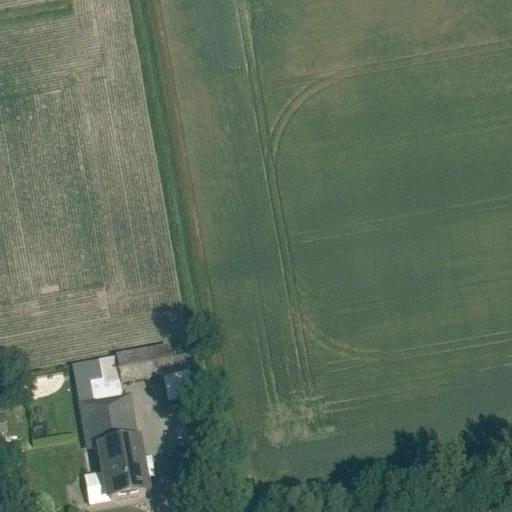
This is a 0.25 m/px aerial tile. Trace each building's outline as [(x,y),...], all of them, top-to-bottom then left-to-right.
[(169,349),(123,357),(127,384),(170,377),(174,376),(169,349)] [(129,397),(127,384),(123,357),(105,360),(108,378),(95,381),(98,402),(129,397)] [(174,404),(201,399),(196,373),(174,376),(170,377),(174,404)] [(85,404),(93,450),(106,448),(143,442),(135,396),(129,397),(98,402),(85,404)] [(8,411),(0,412),(0,436),(12,435),(8,411)] [(115,502),(160,495),(150,440),(143,442),(106,448),(110,473),(115,502)] [(110,473),(89,477),(94,506),(115,502),(110,473)]
